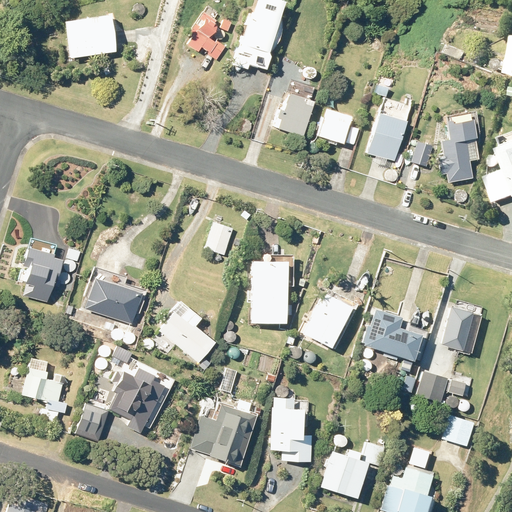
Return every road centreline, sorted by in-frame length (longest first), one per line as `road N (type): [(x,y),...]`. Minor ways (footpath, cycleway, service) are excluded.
road 1 (residential): [(511,254),(20,110)]
road 2 (residential): [(181,511),(0,453)]
